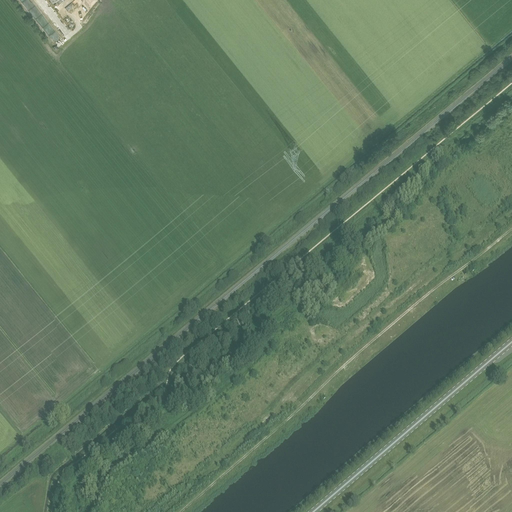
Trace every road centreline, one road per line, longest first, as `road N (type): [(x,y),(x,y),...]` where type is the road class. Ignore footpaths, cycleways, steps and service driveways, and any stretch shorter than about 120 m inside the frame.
road 1 (track): [(180,511),(511,227)]
road 2 (primary): [(313,511),(511,341)]
